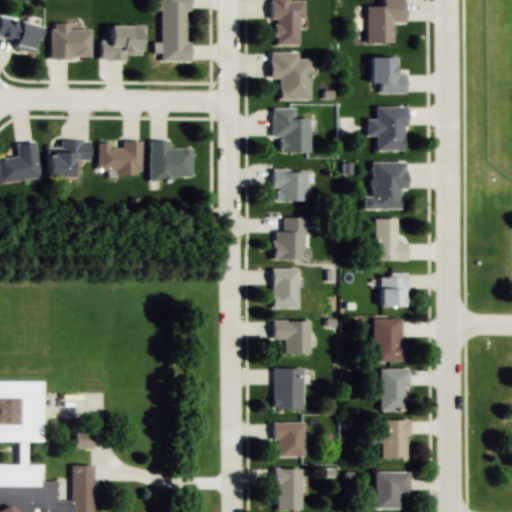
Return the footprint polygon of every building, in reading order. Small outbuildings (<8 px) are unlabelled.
[(157,0),(158,60),(185,60),(184,10),(187,10),(186,0),(157,0)] [(300,0),(268,0),(269,43),(296,43),(296,18),(301,18),(300,0)] [(363,5),(363,42),(389,42),(389,21),(401,21),(401,0),(379,0),(379,5),(363,5)] [(36,24),(0,16),(0,36),(10,38),(8,47),(31,52),(36,24)] [(86,29),(65,29),(65,22),(47,22),(47,57),(86,57),(86,29)] [(97,40),(96,57),(141,58),(141,25),(105,24),(105,40),(97,40)] [(307,98),(307,58),(296,58),(296,52),(266,52),(266,77),(277,77),(277,98),(307,98)] [(367,82),(376,82),(376,93),(401,93),(401,73),(394,73),(394,56),(367,56),(367,82)] [(401,106),(372,106),(372,119),(363,119),(363,136),(373,136),(373,150),(401,150),(401,106)] [(269,137),(276,137),(276,151),(306,151),(306,117),(292,117),(292,108),(269,108),(269,137)] [(74,176),(74,160),(86,160),(86,139),(56,139),(56,147),(44,147),(44,176),(74,176)] [(95,143),(94,172),(137,173),(137,141),(116,140),(116,144),(95,143)] [(146,140),(146,179),(188,180),(188,149),(165,148),(165,140),(146,140)] [(0,181),(35,178),(31,141),(13,144),(14,156),(0,157),(0,181)] [(402,188),(401,161),(369,162),(369,196),(361,196),(361,208),(396,208),(396,188),(402,188)] [(304,200),(304,169),(269,169),(269,200),(304,200)] [(302,259),(303,217),(280,217),(279,231),(269,231),(269,259),(302,259)] [(403,260),(403,242),(394,242),(394,218),(371,218),(371,260),(403,260)] [(293,267),(268,267),(268,307),(293,307),(293,267)] [(403,272),(376,272),(376,305),(403,305),(403,272)] [(370,317),(369,360),(405,361),(405,340),(397,340),(398,318),(370,317)] [(305,320),(269,320),(269,338),(280,338),(280,353),(305,353),(305,320)] [(269,409),(300,409),(300,368),(269,368),(269,409)] [(376,411),(403,411),(403,368),(376,368),(376,411)] [(40,381),(0,380),(0,511),(90,511),(91,465),(69,465),(68,500),(53,500),(53,481),(39,481),(39,464),(23,464),(24,442),(39,442),(40,381)] [(404,458),(404,419),(378,419),(378,458),(404,458)] [(269,440),(275,440),(275,456),(301,456),(301,422),(270,422),(269,440)] [(89,448),(89,432),(73,432),(73,448),(89,448)] [(298,468),(272,468),(272,509),(298,509),(298,468)] [(395,491),(406,491),(406,471),(373,471),(373,508),(395,508),(395,491)]
